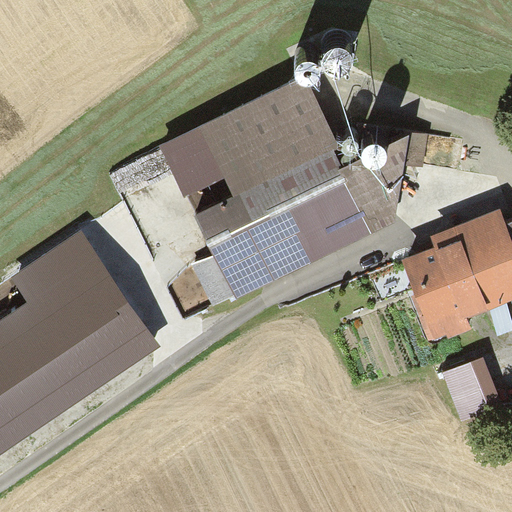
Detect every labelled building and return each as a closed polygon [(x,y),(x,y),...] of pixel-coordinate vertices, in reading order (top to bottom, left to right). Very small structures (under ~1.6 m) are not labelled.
[(215,302),(396,215),(405,163),(409,129),(344,160),(336,144),(340,142),(307,72),(161,142),(214,251),(195,260),(215,302)] [(409,129),(405,163),(425,165),(429,133),(409,129)] [(436,249),(407,260),(436,333),(471,320),(467,310),(511,292),(511,252),(500,223),(495,210),(431,235),(436,249)] [(511,218),(500,223),(511,252),(511,218)] [(28,302),(0,321),(0,454),(161,346),(82,230),(11,277),(28,302)] [(484,359),(445,374),(463,419),(502,403),(484,359)]
